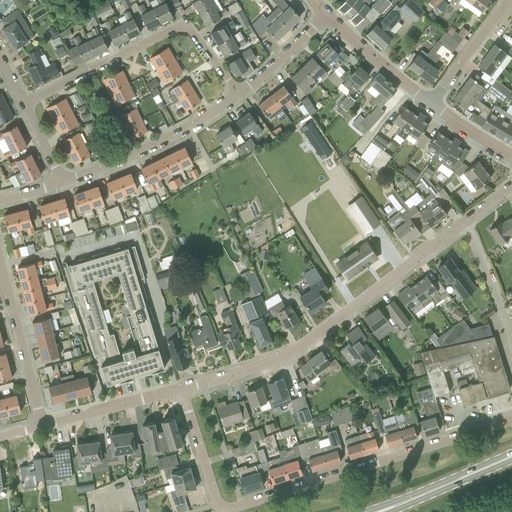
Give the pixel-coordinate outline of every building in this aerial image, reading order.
[(132,6),(128,0),(120,0),(125,9),(132,6)] [(153,9),(160,24),(173,17),(165,3),(163,0),(157,0),(160,6),(153,9)] [(198,0),(193,3),(200,15),(213,7),(210,0),(198,0)] [(280,9),(274,15),(277,17),(288,29),(300,17),(290,7),(289,7),(284,1),(284,0),(272,0),(277,6),(280,9)] [(350,19),(356,25),(371,9),(364,3),(366,1),(365,0),(345,0),(338,8),(344,14),(347,10),(353,16),(350,19)] [(381,14),(391,3),(388,0),(377,0),(372,6),(381,14)] [(415,23),(425,12),(420,8),(421,7),(413,0),(407,0),(400,9),(415,23)] [(441,0),(431,0),(429,2),(435,8),(441,0)] [(444,0),(442,0),(437,7),(442,11),(448,4),(444,0)] [(491,1),(490,0),(471,0),(470,2),(483,12),(491,1)] [(237,2),(227,7),(232,15),(242,10),(237,2)] [(113,7),(112,4),(95,12),(97,15),(113,7)] [(160,24),(153,9),(147,12),(142,4),(138,6),(142,15),(141,15),(148,29),(160,24)] [(217,13),(213,7),(200,15),(207,26),(221,18),(220,18),(228,13),(225,8),(217,13)] [(2,29),(15,50),(28,41),(23,34),(30,30),(18,10),(1,20),(5,27),(2,29)] [(388,32),(397,21),(400,18),(392,10),(379,24),(377,23),(366,35),(382,49),(393,36),(388,32)] [(128,22),(121,25),(128,39),(140,33),(133,19),(128,11),(124,13),(128,22)] [(92,20),(94,25),(99,23),(95,13),(80,22),(83,26),(92,20)] [(276,40),(288,29),(277,17),(271,23),(262,14),(252,24),(260,37),(267,30),(276,40)] [(128,39),(121,25),(114,28),(110,20),(105,22),(109,31),(116,45),(128,39)] [(211,33),(212,34),(218,45),(232,37),(228,31),(236,26),(233,21),(225,26),(224,25),(211,33)] [(95,55),(107,50),(108,49),(101,35),(100,35),(96,27),(91,30),(95,38),(88,41),(95,55)] [(463,27),(458,34),(464,38),(468,31),(464,28),(463,27)] [(455,31),(450,36),(459,43),(464,38),(458,34),(455,31)] [(246,43),(244,39),(243,38),(244,38),(240,32),(232,37),(218,45),(225,56),(239,48),(246,43)] [(459,43),(450,36),(445,32),(438,42),(442,45),(452,53),(459,43)] [(68,51),(75,66),(85,61),(95,55),(88,41),(82,44),(78,36),(73,38),(77,47),(68,51)] [(321,45),(323,47),(317,54),(327,65),(333,71),(334,71),(346,59),(340,52),(341,50),(329,37),(321,45)] [(442,45),(438,42),(437,41),(423,59),(417,55),(409,66),(419,74),(435,53),(442,45)] [(494,44),(486,56),(498,65),(507,54),(500,48),(499,46),(498,47),(494,44)] [(66,53),(62,45),(57,48),(60,55),(66,53)] [(150,58),(158,70),(175,60),(167,48),(150,58)] [(250,48),(239,55),(240,57),(229,63),(236,76),(247,69),(244,64),(256,58),(250,48)] [(40,49),(29,54),(35,65),(28,69),(31,76),(32,76),(36,84),(35,84),(36,85),(51,77),(59,73),(54,64),(47,68),(41,56),(43,55),(40,49)] [(440,56),(435,53),(419,74),(430,82),(438,71),(432,67),(440,56)] [(483,71),(490,75),(498,65),(486,56),(478,67),(482,69),(481,70),(483,71)] [(312,58),(302,68),(315,81),(317,83),(327,73),(312,58)] [(182,72),(175,60),(158,70),(165,83),(182,72)] [(340,77),(345,72),(339,66),(335,71),(340,77)] [(369,75),(359,66),(350,76),(343,84),(349,89),(349,92),(352,95),(356,90),(356,91),(369,75)] [(315,81),(302,68),(292,78),(306,94),(312,89),(310,87),(315,81)] [(104,79),(110,92),(128,84),(122,71),(104,79)] [(334,71),(333,71),(328,77),(338,87),(344,81),(334,71)] [(388,100),(397,89),(379,73),(370,84),(380,93),(372,101),(380,108),(388,99),(388,100)] [(479,101),(488,90),(477,83),(476,81),(476,80),(474,79),(474,80),(470,77),(462,88),(479,101)] [(159,85),(155,79),(147,83),(151,89),(159,85)] [(511,91),(496,79),(492,85),(507,97),(511,91)] [(173,89),(176,93),(169,97),(173,104),(180,100),(193,91),(187,80),(173,89)] [(128,84),(110,92),(116,105),(134,97),(128,84)] [(284,85),(271,95),(280,107),(287,101),(292,108),(297,104),(292,97),(293,97),(284,85)] [(494,100),(496,102),(502,105),(507,97),(492,85),(488,90),(496,96),(494,100)] [(479,115),(485,120),(491,110),(485,106),(479,101),(462,88),(454,99),(457,102),(457,103),(458,104),(459,103),(466,108),(470,102),(482,110),(479,115)] [(75,98),(77,105),(85,102),(81,91),(67,97),(68,100),(75,98)] [(200,102),(193,91),(180,100),(186,111),(200,102)] [(356,101),(350,96),(348,94),(339,105),(340,105),(336,110),(342,116),(356,101)] [(273,112),(280,107),(271,95),(258,105),(267,117),(273,123),(278,119),(273,112)] [(306,97),(301,101),(303,104),(308,112),(310,116),(315,110),(306,97)] [(65,99),(51,106),(47,108),(53,121),(71,112),(65,99)] [(165,106),(162,101),(157,105),(159,110),(165,106)] [(511,119),(511,118),(511,116),(499,109),(502,105),(496,102),(491,110),(485,120),(481,127),(511,144),(511,119)] [(308,112),(303,104),(299,107),(304,115),(308,112)] [(10,113),(7,106),(0,109),(0,125),(13,119),(13,118),(11,118),(9,113),(10,113)] [(412,113),(403,106),(392,121),(401,128),(412,113)] [(135,109),(129,111),(121,115),(126,127),(141,120),(135,109)] [(71,112),(53,121),(60,133),(78,125),(71,112)] [(252,128),(257,135),(263,131),(249,112),(236,122),(240,127),(243,131),(245,134),(252,128)] [(401,128),(409,134),(423,115),(420,112),(417,116),(412,113),(401,128)] [(369,113),(360,123),(368,130),(377,121),(369,113)] [(423,115),(409,134),(417,140),(414,144),(419,147),(427,137),(422,133),(428,125),(423,121),(426,117),(423,115)] [(126,127),(132,139),(146,132),(141,120),(126,127)] [(350,182),(311,122),(301,128),(340,188),(350,182)] [(388,123),(384,127),(389,131),(392,126),(388,123)] [(0,133),(0,139),(4,137),(7,144),(22,136),(17,126),(0,133)] [(231,142),(237,139),(237,138),(229,126),(216,135),(224,147),(224,146),(227,154),(235,151),(231,142)] [(419,147),(424,151),(424,154),(431,159),(435,153),(446,138),(438,132),(432,140),(427,137),(419,147)] [(78,133),(63,141),(69,152),(84,145),(78,133)] [(22,136),(7,144),(11,150),(4,153),(6,157),(27,147),(22,136)] [(244,142),(245,143),(251,151),(257,148),(250,138),(244,142)] [(446,138),(435,153),(431,159),(439,165),(441,163),(444,159),(458,140),(455,138),(452,142),(446,138)] [(441,163),(454,173),(462,162),(457,158),(463,150),(458,146),(461,142),(458,140),(444,159),(441,163)] [(241,157),(251,151),(245,143),(236,149),(241,157)] [(75,164),(90,156),(84,145),(69,152),(75,164)] [(185,147),(174,153),(181,167),(192,162),(185,147)] [(378,154),(388,161),(392,156),(381,149),(378,154)] [(174,153),(163,158),(170,172),(181,167),(174,153)] [(36,165),(31,154),(9,165),(12,169),(18,166),(21,171),(21,172),(36,165)] [(374,159),(384,167),(388,161),(378,154),(374,159)] [(163,158),(152,163),(159,178),(170,172),(163,158)] [(374,159),(370,164),(381,172),(384,167),(374,159)] [(463,173),(470,181),(485,169),(478,161),(470,167),(462,162),(454,173),(459,176),(463,173)] [(159,178),(152,163),(141,169),(152,191),(157,188),(153,181),(159,178)] [(407,164),(402,171),(414,180),(419,173),(407,164)] [(15,175),(18,181),(20,186),(41,175),(36,165),(21,172),(21,171),(15,175)] [(382,172),(389,179),(394,173),(388,166),(382,172)] [(190,171),(194,179),(199,176),(196,169),(190,171)] [(491,178),(485,169),(470,181),(476,189),(491,178)] [(422,175),(429,180),(431,176),(425,171),(422,175)] [(137,189),(131,174),(119,178),(125,194),(137,189)] [(423,184),(429,180),(422,175),(419,179),(423,184)] [(174,180),(178,187),(183,185),(179,177),(174,180)] [(119,178),(107,183),(113,199),(125,194),(119,178)] [(178,187),(174,180),(169,182),(172,190),(178,187)] [(316,210),(328,203),(323,193),(329,189),(325,181),(306,191),(316,210)] [(86,191),(91,207),(104,202),(98,187),(86,191)] [(437,192),(446,202),(451,198),(443,188),(437,192)] [(86,191),(73,195),(79,211),(91,207),(86,191)] [(387,197),(398,211),(399,212),(388,221),(390,224),(394,230),(404,243),(414,235),(416,238),(422,234),(412,222),(416,218),(408,208),(395,191),(387,197)] [(431,193),(423,200),(439,221),(447,214),(441,206),(446,202),(437,192),(433,196),(431,193)] [(151,209),(146,199),(145,195),(138,198),(145,213),(151,211),(151,209)] [(158,206),(154,195),(146,199),(151,209),(158,206)] [(363,197),(346,208),(357,224),(373,213),(363,197)] [(65,198),(52,202),(57,219),(70,215),(65,198)] [(414,204),(408,208),(416,218),(421,215),(431,227),(439,221),(423,200),(415,206),(414,204)] [(57,219),(52,202),(40,206),(45,223),(57,219)] [(111,208),(117,222),(123,220),(118,206),(111,208)] [(98,226),(103,224),(97,207),(91,209),(98,226)] [(111,208),(105,211),(110,225),(117,222),(111,208)] [(35,234),(28,210),(16,213),(20,228),(27,227),(29,236),(35,234)] [(20,228),(16,213),(4,216),(8,231),(20,228)] [(511,234),(511,216),(501,224),(500,223),(490,230),(500,244),(511,234)] [(77,221),(81,235),(88,232),(83,219),(77,221)] [(77,221),(70,223),(75,237),(81,235),(77,221)] [(43,232),(47,246),(54,244),(49,230),(43,232)] [(336,264),(347,278),(376,257),(365,242),(336,264)] [(33,244),(25,246),(27,255),(35,252),(33,244)] [(15,258),(27,255),(25,246),(13,250),(15,258)] [(84,320),(87,327),(86,328),(94,356),(98,355),(107,384),(120,381),(134,377),(134,376),(150,371),(150,372),(165,368),(150,321),(154,320),(150,306),(149,307),(146,299),(147,299),(141,279),(145,278),(135,246),(64,267),(74,302),(78,301),(84,320)] [(268,250),(261,249),(259,259),(267,260),(268,250)] [(463,298),(476,288),(463,270),(460,272),(450,258),(438,267),(444,276),(443,277),(447,282),(450,280),(463,298)] [(55,260),(49,262),(52,271),(58,269),(55,260)] [(21,279),(36,275),(35,269),(43,267),(41,261),(18,267),(21,279)] [(182,278),(175,271),(169,276),(177,284),(182,278)] [(56,283),(54,277),(46,279),(46,278),(38,280),(36,275),(21,279),(24,291),(39,287),(47,285),(56,283)] [(187,278),(200,310),(206,307),(193,276),(187,278)] [(260,292),(258,288),(252,276),(243,281),(250,297),(260,292)] [(427,276),(418,282),(432,301),(435,304),(448,295),(447,293),(448,293),(446,290),(439,280),(433,284),(427,276)] [(321,295),(328,290),(321,279),(310,285),(313,289),(300,297),(307,307),(308,307),(311,313),(326,303),(321,295)] [(415,314),(424,307),(432,301),(418,282),(410,288),(411,290),(408,292),(405,289),(397,294),(405,305),(407,304),(415,314)] [(218,303),(227,300),(222,286),(213,290),(218,303)] [(27,303),(43,299),(39,287),(24,291),(27,303)] [(273,340),(273,339),(263,317),(269,314),(261,296),(241,304),(259,347),(273,340)] [(43,299),(27,303),(30,314),(54,308),(52,303),(44,305),(43,299)] [(281,317),(287,327),(298,320),(290,305),(285,308),(282,301),(268,309),(275,321),(281,317)] [(409,323),(393,301),(386,306),(386,307),(381,312),(378,308),(364,318),(374,331),(387,320),(392,326),(397,322),(402,328),(409,323)] [(241,335),(236,324),(231,309),(221,314),(224,322),(226,321),(228,327),(227,328),(228,332),(223,334),(222,330),(221,330),(222,331),(216,333),(222,348),(228,346),(229,349),(240,344),(237,337),(241,335)] [(451,316),(459,322),(464,314),(456,309),(451,316)] [(59,318),(58,311),(50,313),(52,320),(59,318)] [(190,332),(195,345),(204,342),(204,341),(206,340),(208,346),(216,344),(210,325),(206,315),(200,317),(204,328),(190,332)] [(36,335),(52,331),(49,318),(32,322),(32,323),(33,323),(36,335)] [(442,347),(478,339),(463,319),(436,339),(442,347)] [(176,369),(178,369),(180,369),(182,369),(182,367),(188,365),(186,358),(190,357),(187,348),(181,350),(177,337),(180,336),(176,326),(164,330),(176,369)] [(347,358),(351,365),(362,357),(366,362),(375,355),(363,340),(366,337),(364,335),(358,327),(352,332),(354,334),(349,338),(353,344),(350,346),(349,344),(341,350),(347,358)] [(36,335),(39,347),(56,343),(52,331),(36,335)] [(433,394),(434,397),(450,392),(443,371),(458,366),(461,376),(472,372),(476,384),(468,386),(465,379),(457,382),(464,404),(477,400),(479,401),(484,399),(485,397),(509,390),(492,336),(478,339),(442,347),(420,352),(424,366),(434,394),(433,394)] [(42,360),(42,361),(59,356),(56,343),(39,347),(42,360)] [(73,351),(75,356),(81,354),(79,347),(73,349),(73,351)] [(64,359),(72,357),(70,350),(63,352),(64,359)] [(329,362),(321,351),(307,361),(308,362),(301,368),(308,378),(315,372),(316,373),(325,366),(331,375),(342,368),(335,358),(329,362)] [(0,367),(9,366),(5,353),(0,354),(0,367)] [(69,361),(63,362),(65,369),(71,368),(69,361)] [(83,367),(85,374),(91,372),(90,365),(83,367)] [(0,381),(12,378),(9,366),(0,367),(0,381)] [(53,372),(51,366),(44,368),(46,374),(53,372)] [(66,400),(79,396),(74,379),(73,374),(60,377),(62,383),(66,400)] [(87,376),(74,379),(79,396),(92,393),(87,376)] [(281,405),(291,401),(291,400),(285,385),(287,384),(285,379),(284,380),(283,379),(268,384),(274,398),(269,400),(271,407),(272,409),(281,405)] [(62,383),(49,386),(53,403),(66,400),(62,383)] [(262,411),(271,407),(269,400),(266,401),(261,387),(259,387),(258,386),(254,388),(254,389),(248,391),(249,395),(248,395),(252,407),(252,406),(255,413),(262,410),(262,411)] [(433,412),(439,411),(434,397),(433,394),(421,398),(428,419),(420,421),(425,435),(440,431),(435,416),(434,417),(433,412)] [(4,398),(9,415),(21,412),(16,395),(4,398)] [(304,396),(291,400),(291,401),(295,412),(291,414),(295,426),(312,419),(304,396)] [(0,399),(0,417),(9,415),(4,398),(0,399)] [(250,417),(243,400),(226,406),(225,401),(217,403),(221,416),(220,416),(221,419),(222,418),(223,425),(250,417)] [(335,425),(343,423),(346,422),(342,409),(331,413),(335,425)] [(403,442),(397,424),(388,427),(384,428),(379,412),(373,414),(375,422),(380,437),(385,435),(388,447),(403,442)] [(414,412),(403,416),(405,421),(397,424),(403,442),(417,438),(414,426),(418,424),(414,413),(414,412)] [(148,424),(142,425),(147,452),(159,450),(158,448),(170,447),(181,443),(177,429),(179,429),(177,424),(176,425),(173,418),(170,419),(169,417),(165,419),(165,420),(162,421),(163,424),(154,425),(154,423),(153,423),(153,422),(148,423),(148,424)] [(254,430),(257,440),(265,437),(262,428),(254,430)] [(280,432),(282,439),(295,435),(293,428),(280,432)] [(257,440),(254,430),(248,432),(252,442),(257,440)] [(342,449),(339,439),(335,430),(327,433),(330,445),(320,448),(326,466),(341,462),(337,450),(342,449)] [(134,445),(132,432),(130,432),(129,431),(126,432),(125,433),(121,434),(124,453),(130,452),(131,458),(142,456),(140,444),(134,445)] [(359,436),(364,454),(379,450),(375,438),(374,438),(372,432),(359,436)] [(106,449),(107,454),(108,461),(118,460),(118,454),(124,453),(121,434),(117,434),(115,433),(113,434),(112,435),(110,435),(112,448),(106,449)] [(364,454),(359,436),(345,440),(347,447),(346,447),(350,459),(364,454)] [(101,455),(99,442),(97,442),(96,441),(93,441),(92,443),(88,443),(91,462),(97,461),(98,467),(108,466),(108,461),(107,454),(101,455)] [(299,445),(300,448),(303,459),(304,461),(308,459),(312,471),(326,466),(320,448),(312,450),(310,442),(299,445)] [(79,445),(77,445),(79,458),(73,459),(75,471),(85,469),(84,463),(91,462),(88,443),(84,444),(82,443),(80,443),(79,445)] [(41,458),(44,479),(57,478),(57,472),(64,471),(65,477),(73,476),(71,459),(73,459),(71,445),(61,447),(61,449),(53,450),(54,456),(41,458)] [(247,453),(244,445),(231,449),(234,457),(247,453)] [(279,451),(283,465),(288,478),(301,474),(301,475),(302,475),(298,460),(303,459),(300,448),(299,445),(292,447),(294,453),(288,455),(286,449),(279,451)] [(178,464),(175,454),(155,459),(158,469),(178,464)] [(33,465),(20,467),(23,488),(37,486),(36,480),(44,479),(41,458),(33,459),(33,465)] [(269,469),(273,484),(274,483),(273,483),(288,478),(283,465),(277,467),(275,459),(267,462),(267,461),(261,463),(263,471),(269,469)] [(172,477),(174,483),(193,478),(191,474),(192,472),(191,470),(190,469),(189,467),(177,471),(175,465),(163,469),(167,479),(172,477)] [(258,472),(256,466),(247,468),(246,466),(237,468),(240,478),(244,492),(263,486),(259,472),(258,472)] [(138,484),(136,477),(129,479),(131,486),(138,484)] [(183,492),(196,488),(195,486),(196,485),(195,483),(194,482),(193,478),(174,483),(176,489),(171,491),(174,502),(185,498),(183,492)] [(78,493),(95,489),(94,484),(77,486),(78,493)] [(144,503),(142,495),(136,497),(139,505),(144,503)]
